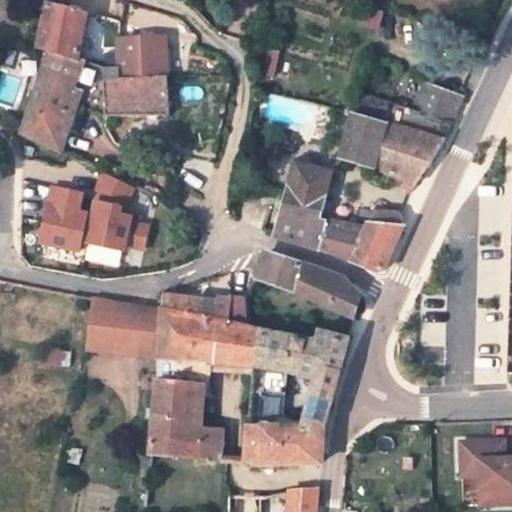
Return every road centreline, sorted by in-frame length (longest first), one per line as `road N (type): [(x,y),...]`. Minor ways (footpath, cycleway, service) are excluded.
road 1 (residential): [(220,256),(218,208),(245,81),(236,50),(210,37),(190,12),(153,0)]
road 2 (unclassified): [(511,41),(444,175),(403,284)]
road 3 (residential): [(0,269),(91,289),(138,288),(220,256)]
road 4 (residential): [(220,256),(258,242),(403,284)]
road 5 (unclassified): [(350,401),(511,401)]
road 6 (unclassified): [(403,284),(350,401)]
